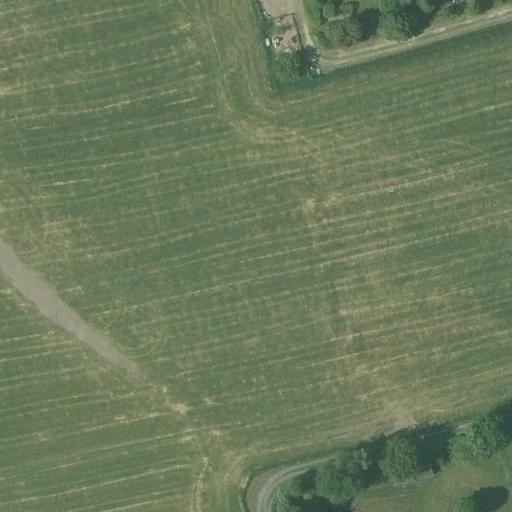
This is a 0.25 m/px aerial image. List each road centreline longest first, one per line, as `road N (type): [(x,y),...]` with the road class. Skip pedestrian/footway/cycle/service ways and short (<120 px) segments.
road 1 (track): [(0,279),(263,493),(263,511)]
road 2 (track): [(511,419),(278,475),(263,493)]
road 3 (track): [(511,14),(339,60),(315,55),(296,0)]
